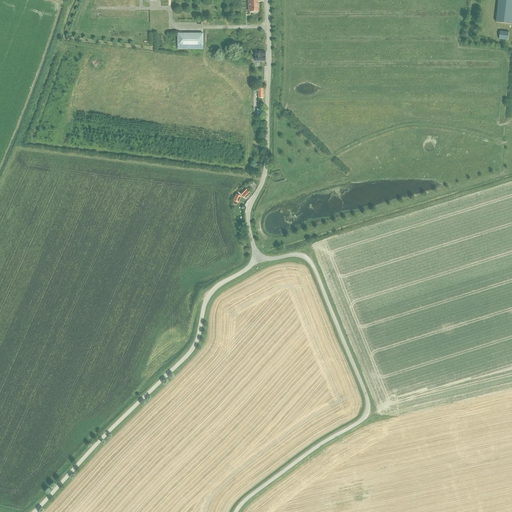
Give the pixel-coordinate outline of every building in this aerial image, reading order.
[(249,12),(258,12),(258,3),(257,0),(247,0),(248,11),(249,11),(249,12)] [(511,24),(511,22),(511,0),(498,0),(496,22),(511,24)] [(508,40),(509,32),(500,31),(499,39),(508,40)] [(177,34),(177,49),(203,49),(203,34),(177,34)] [(262,52),(255,52),(255,61),(263,61),(265,61),(265,52),(262,52)] [(245,198),(250,193),(246,188),(240,193),(245,198)] [(241,196),(236,194),(233,200),(234,201),(233,203),(236,205),(238,202),(238,203),(241,196)]
